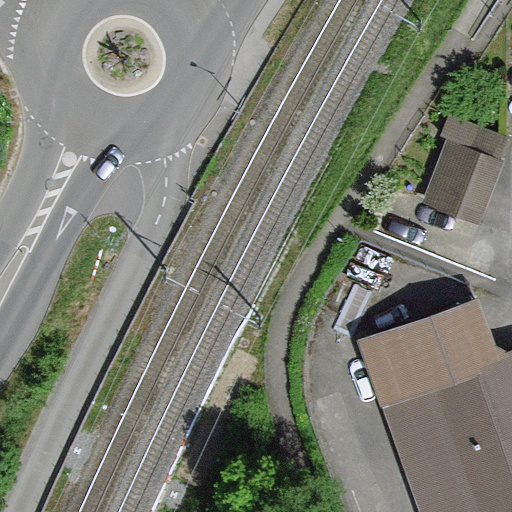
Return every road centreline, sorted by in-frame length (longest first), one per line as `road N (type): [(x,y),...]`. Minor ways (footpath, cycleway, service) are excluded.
road 1 (unclassified): [(164,122),(160,216),(26,511)]
road 2 (tertiary): [(0,292),(86,120)]
